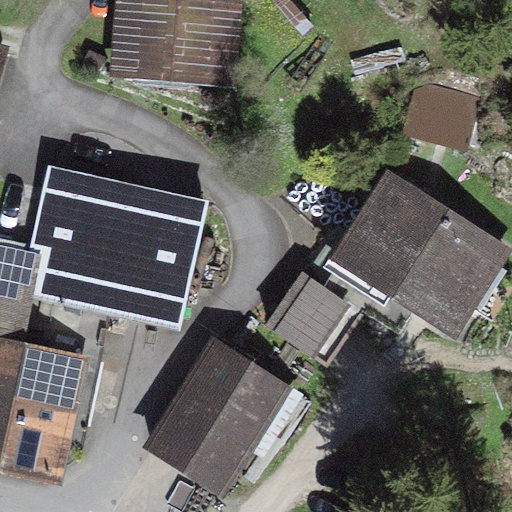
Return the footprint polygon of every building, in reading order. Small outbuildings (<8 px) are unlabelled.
[(128,0),(123,64),(223,74),(228,0),(128,0)] [(6,181),(0,209),(0,289),(112,314),(179,329),(207,205),(56,172),(51,191),(6,181)] [(499,252),(393,186),(346,260),(452,327),(499,252)] [(364,317),(306,276),(270,328),(328,369),(364,317)] [(0,289),(0,466),(51,477),(80,457),(112,314),(0,289)] [(154,451),(220,492),(282,391),(217,350),(154,451)]
